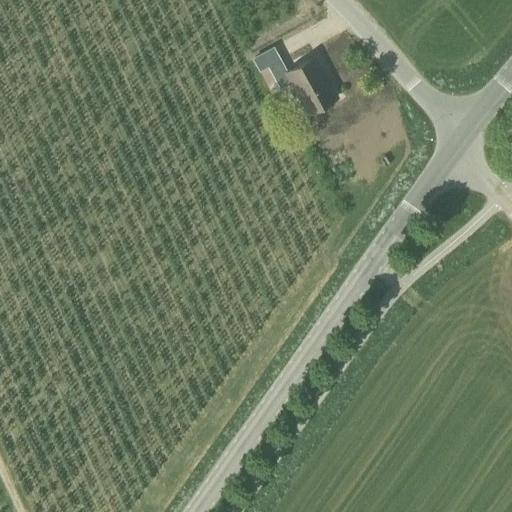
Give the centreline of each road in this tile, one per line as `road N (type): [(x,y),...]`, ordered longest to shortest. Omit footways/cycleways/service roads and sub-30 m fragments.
road 1 (tertiary): [(192,511),(463,140)]
road 2 (unclassified): [(463,140),(335,0)]
